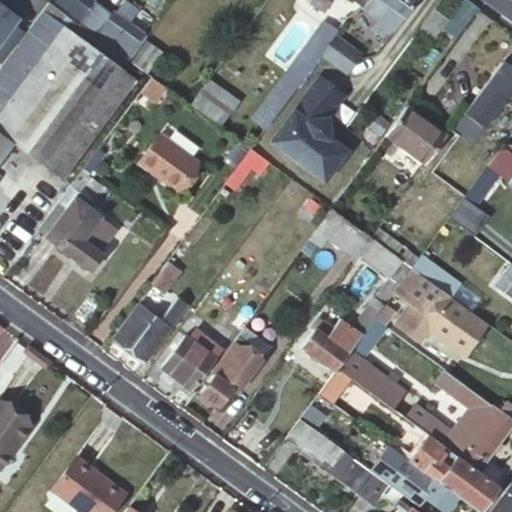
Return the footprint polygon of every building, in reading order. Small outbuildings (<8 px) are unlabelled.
[(92,0),(49,0),(48,2),(79,24),(95,2),(92,0)] [(368,0),(363,8),(379,20),(373,28),(384,36),(395,30),(416,0),(368,0)] [(479,7),(468,0),(463,0),(449,19),(463,29),(479,7)] [(135,81),(143,70),(130,61),(126,57),(96,36),(79,24),(48,2),(41,12),(135,81)] [(17,17),(0,4),(0,67),(25,33),(13,24),(17,17)] [(449,19),(434,9),(418,32),(432,42),(449,19)] [(96,36),(126,57),(144,32),(115,10),(96,36)] [(255,119),(267,128),(321,54),(334,36),(341,26),(347,19),(335,11),(255,119)] [(68,176),(135,81),(41,12),(0,67),(0,167),(18,142),(68,176)] [(345,72),(348,72),(361,55),(334,36),(321,54),(345,72)] [(143,70),(152,77),(154,78),(171,55),(146,38),(130,61),(143,70)] [(511,67),(503,61),(456,124),(476,139),(510,94),(511,95),(511,67)] [(152,77),(140,92),(154,103),(166,86),(154,78),(152,77)] [(343,95),(318,77),(270,142),(324,182),(346,151),(329,138),(326,118),(343,95)] [(190,104),(221,127),(240,101),(209,79),(190,104)] [(391,127),(386,134),(426,163),(447,135),(407,106),(391,127)] [(347,127),(361,138),(373,122),(357,114),(347,127)] [(390,126),(377,117),(373,122),(361,138),(374,148),(390,126)] [(197,163),(160,136),(139,163),(177,191),(197,163)] [(511,152),(503,146),(488,166),(510,183),(511,179),(511,152)] [(251,149),(220,191),(241,207),(273,164),(251,149)] [(486,168),(449,217),(461,226),(468,218),(475,223),(482,212),(475,207),(498,177),(486,168)] [(89,196),(99,182),(83,170),(72,184),(89,196)] [(67,190),(38,230),(46,236),(75,196),(67,190)] [(217,194),(210,204),(226,216),(234,206),(217,194)] [(100,215),(75,196),(46,236),(90,269),(102,253),(98,250),(83,239),(100,215)] [(360,252),(370,238),(331,208),(316,228),(355,258),(360,252)] [(83,239),(98,250),(115,227),(100,215),(83,239)] [(411,267),(419,257),(379,226),(370,238),(411,267)] [(406,276),(411,267),(370,238),(360,252),(400,283),(406,276)] [(451,297),(472,312),(477,305),(473,301),(477,295),(448,274),(456,263),(429,244),(419,257),(411,267),(451,297)] [(180,270),(167,261),(151,284),(163,293),(180,270)] [(511,263),(496,284),(511,296),(511,263)] [(419,342),(451,297),(411,267),(406,276),(412,280),(400,297),(409,303),(394,324),(419,342)] [(375,317),(384,305),(374,297),(364,311),(374,319),(375,317)] [(137,303),(113,336),(147,361),(171,328),(188,305),(178,298),(160,320),(137,303)] [(393,311),(384,305),(375,317),(384,324),(393,311)] [(353,348),(367,358),(388,328),(384,324),(375,317),(374,319),(362,335),(353,348)] [(302,346),(336,371),(337,368),(353,348),(362,335),(340,319),(333,329),(324,322),(317,331),(314,328),(302,346)] [(0,362),(17,339),(0,326),(0,362)] [(199,391),(218,405),(232,387),(236,390),(259,359),(270,345),(245,327),(234,341),(221,358),(222,359),(199,391)] [(217,358),(185,335),(161,367),(192,390),(217,358)] [(353,348),(337,368),(351,378),(393,409),(394,410),(407,393),(396,385),(399,381),(391,376),(388,380),(364,362),(367,358),(353,348)] [(336,371),(319,394),(332,404),(351,378),(337,368),(336,371)] [(428,435),(479,471),(511,426),(511,417),(455,377),(447,371),(438,383),(454,395),(470,406),(451,432),(414,405),(404,417),(428,435)] [(332,404),(319,394),(300,418),(321,433),(338,409),(332,404)] [(0,466),(29,426),(0,405),(0,466)] [(417,511),(400,498),(403,494),(321,433),(300,418),(284,439),(375,506),(382,496),(398,508),(394,511),(417,511)] [(459,497),(478,511),(480,511),(500,486),(479,471),(428,435),(410,461),(459,497)] [(76,457),(53,488),(84,511),(110,511),(123,493),(76,457)] [(442,511),(448,511),(459,497),(410,461),(397,478),(442,511)] [(43,505),(59,511),(66,511),(70,503),(47,494),(43,505)]
